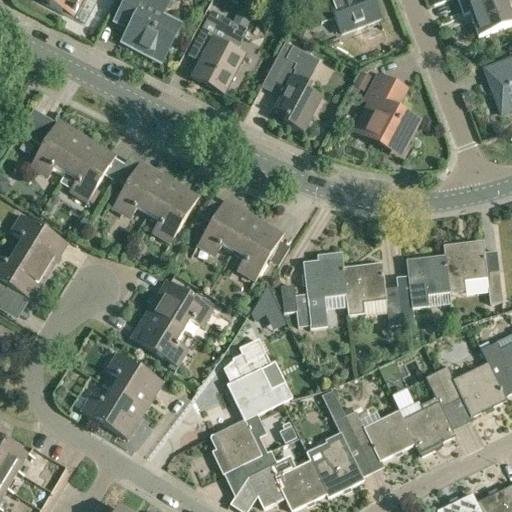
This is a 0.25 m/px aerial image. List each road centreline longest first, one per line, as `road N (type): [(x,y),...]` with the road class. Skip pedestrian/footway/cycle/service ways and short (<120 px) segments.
road 1 (residential): [(478,201),(383,207),(317,190),(0,38)]
road 2 (residential): [(112,468),(49,416),(38,388),(41,359),(98,292)]
road 3 (residential): [(478,201),(410,0)]
road 4 (residential): [(386,511),(511,448)]
